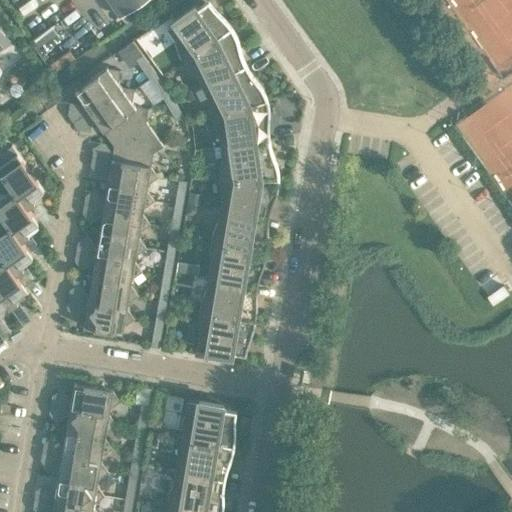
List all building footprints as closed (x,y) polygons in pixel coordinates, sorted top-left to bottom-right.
[(108,0),(120,16),(142,0),(108,0)] [(221,18),(215,10),(211,12),(204,2),(167,28),(175,40),(176,42),(176,45),(177,48),(178,51),(181,56),(183,60),(229,28),(222,17),(221,18)] [(56,23),(34,39),(39,47),(62,30),(56,23)] [(0,47),(10,40),(0,26),(0,47)] [(229,28),(183,60),(188,67),(196,74),(202,86),(241,66),(236,56),(241,53),(236,44),(237,44),(229,28)] [(136,58),(150,78),(156,73),(142,53),(136,58)] [(118,81),(120,69),(108,67),(107,66),(75,89),(89,109),(122,86),(118,81)] [(208,102),(211,116),(264,99),(257,83),(255,83),(251,74),(247,76),(241,66),(202,86),(207,97),(208,102)] [(164,97),(170,92),(156,73),(150,78),(164,97)] [(122,86),(89,109),(103,129),(136,106),(132,101),(134,89),(122,86)] [(183,114),(170,92),(164,97),(176,118),(183,114)] [(264,99),(211,116),(211,117),(218,131),(218,133),(220,145),(264,139),(263,127),(267,127),(266,117),(267,116),(264,99)] [(136,106),(103,129),(110,139),(115,140),(112,158),(151,165),(153,152),(163,145),(146,120),(148,108),(136,106)] [(220,145),(222,158),(220,169),(220,175),(276,177),(273,159),(272,160),(271,150),(266,150),(264,139),(220,145)] [(38,174),(32,166),(29,168),(12,144),(0,152),(0,170),(5,178),(6,178),(27,208),(28,207),(35,202),(32,198),(44,189),(35,177),(38,174)] [(151,165),(112,158),(108,182),(147,189),(148,183),(158,176),(151,165)] [(220,185),(222,195),(220,208),(264,215),(265,204),(270,205),(272,195),(273,195),(276,177),(220,175),(220,185)] [(38,222),(28,207),(27,208),(6,178),(5,178),(0,181),(0,211),(21,241),(22,241),(29,235),(26,231),(38,222)] [(183,204),(183,202),(187,180),(179,179),(175,203),(183,204)] [(147,189),(108,182),(104,206),(143,213),(144,206),(154,199),(147,189)] [(179,228),(183,204),(175,203),(171,226),(179,228)] [(143,213),(104,206),(100,229),(139,236),(140,230),(150,223),(143,213)] [(220,208),(218,221),(216,223),(211,237),(210,241),(264,250),(266,238),(265,237),(266,227),(262,227),(264,215),(220,208)] [(33,256),(22,241),(21,241),(0,211),(0,252),(16,275),(16,274),(24,269),(21,265),(33,256)] [(167,250),(175,251),(179,228),(171,226),(167,250)] [(139,236),(100,229),(96,253),(135,260),(136,254),(146,247),(139,236)] [(264,250),(210,241),(210,252),(210,263),(208,276),(252,283),(254,272),(259,273),(260,262),(262,263),(264,250)] [(163,274),(171,275),(175,251),(167,250),(163,274)] [(27,289),(16,274),(16,275),(0,252),(0,293),(7,304),(6,304),(10,308),(18,302),(15,298),(27,289)] [(135,260),(96,253),(92,277),(131,283),(132,278),(142,270),(135,260)] [(185,262),(178,261),(176,271),(183,272),(185,262)] [(159,297),(167,299),(171,275),(163,274),(159,297)] [(208,276),(206,288),(205,291),(200,305),(199,309),(252,318),(254,306),(253,305),(255,295),(250,295),(252,283),(208,276)] [(131,283),(92,277),(88,301),(127,307),(128,301),(138,294),(131,283)] [(510,293),(503,284),(487,296),(493,304),(510,293)] [(155,321),(163,322),(167,299),(159,297),(155,321)] [(127,307),(88,301),(83,325),(106,329),(110,335),(116,331),(123,332),(124,325),(134,318),(127,307)] [(252,318),(199,309),(198,320),(199,331),(197,344),(240,352),(243,340),(247,340),(249,330),(250,330),(252,318)] [(151,345),(159,346),(163,322),(155,321),(151,345)] [(74,381),(70,406),(109,413),(110,407),(120,400),(113,390),(114,388),(106,387),(102,381),(97,385),(74,381)] [(187,401),(185,414),(184,417),(179,431),(178,435),(231,444),(233,431),(232,431),(234,421),(229,420),(231,408),(187,401)] [(137,427),(145,428),(149,404),(141,403),(137,427)] [(109,413),(70,406),(66,430),(105,437),(106,430),(116,423),(109,413)] [(133,450),(141,452),(145,428),(137,427),(133,450)] [(105,437),(66,430),(62,453),(101,460),(102,454),(112,447),(105,437)] [(231,444),(178,435),(177,446),(178,457),(176,469),(220,477),(221,465),(226,466),(228,456),(229,456),(231,444)] [(133,450),(129,474),(137,475),(141,452),(133,450)] [(101,460),(62,453),(58,477),(97,484),(98,478),(108,471),(101,460)] [(169,492),(166,503),(220,511),(222,499),(221,499),(222,489),(218,488),(220,477),(176,469),(174,482),(169,492)] [(129,474),(125,498),(133,499),(137,475),(129,474)] [(97,484),(58,477),(54,501),(93,507),(94,502),(105,494),(97,484)] [(125,498),(123,511),(131,511),(133,499),(125,498)] [(96,511),(93,507),(54,501),(52,511),(96,511)] [(219,511),(220,511),(166,503),(165,511),(219,511)]
